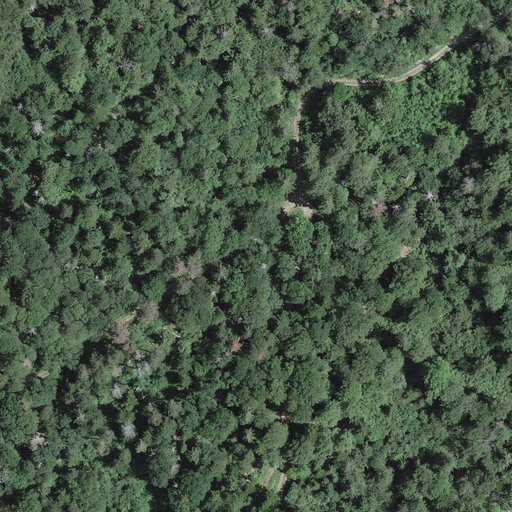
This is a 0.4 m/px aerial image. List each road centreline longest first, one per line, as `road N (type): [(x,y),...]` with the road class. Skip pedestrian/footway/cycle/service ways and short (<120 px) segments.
road 1 (track): [(511,5),(461,40),(320,88),(297,207),(206,255),(44,385),(0,390)]
road 2 (track): [(272,511),(284,455),(297,207)]
